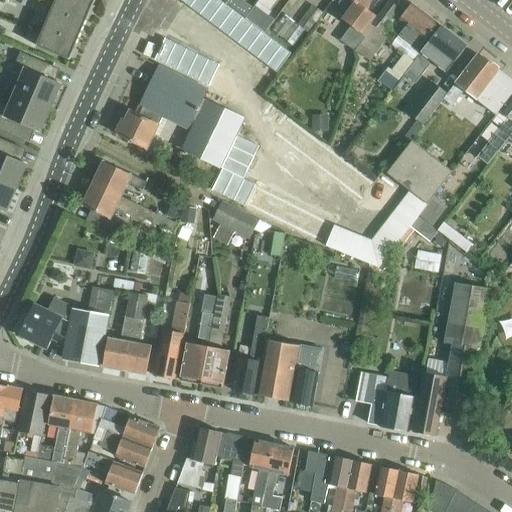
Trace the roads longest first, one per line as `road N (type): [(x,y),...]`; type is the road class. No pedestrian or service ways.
road 1 (residential): [(182,407),(418,453),(511,502)]
road 2 (residential): [(0,304),(136,0)]
road 3 (residential): [(182,407),(0,362)]
